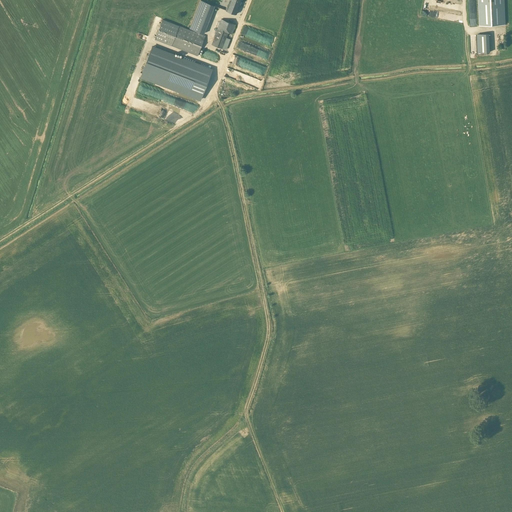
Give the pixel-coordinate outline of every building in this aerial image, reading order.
[(226,10),(236,14),(241,0),(229,0),(228,5),(215,0),(212,0),(206,15),(212,18),(217,7),(226,10)] [(477,0),(479,26),(506,25),(504,0),(477,0)] [(211,21),(205,18),(202,17),(196,32),(179,26),(162,20),(155,40),(171,46),(197,56),(205,36),(211,21)] [(236,25),(221,19),(211,45),(222,49),(228,33),(232,34),(236,25)] [(489,33),(477,34),(478,53),(490,52),(489,33)] [(200,99),(207,81),(212,70),(152,47),(150,51),(151,51),(143,72),(142,72),(141,76),(200,99)] [(263,51),(260,57),(266,60),(269,53),(263,51)] [(261,74),(264,66),(233,54),(230,63),(261,74)] [(258,80),(226,68),(224,76),(255,87),(258,80)] [(188,110),(191,103),(155,92),(153,99),(188,110)] [(177,123),(179,116),(125,99),(123,104),(157,115),(157,117),(177,123)]
